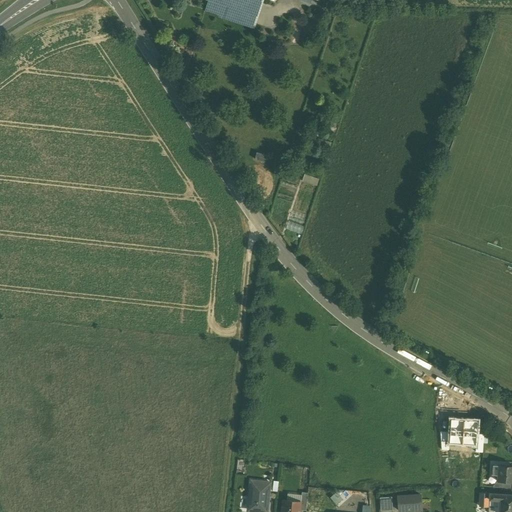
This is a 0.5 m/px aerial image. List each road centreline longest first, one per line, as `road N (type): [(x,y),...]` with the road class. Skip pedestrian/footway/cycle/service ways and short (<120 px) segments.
road 1 (tertiary): [(107,0),(276,249),(316,294),(378,343),(511,421)]
road 2 (track): [(220,511),(249,233),(259,225)]
